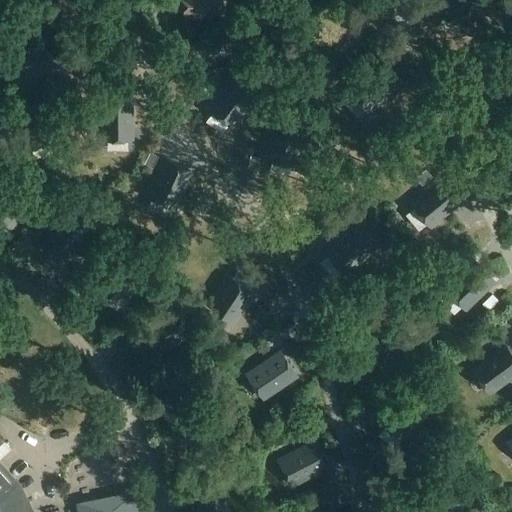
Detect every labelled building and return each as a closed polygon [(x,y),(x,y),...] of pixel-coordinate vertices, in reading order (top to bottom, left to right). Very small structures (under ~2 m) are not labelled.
[(58,0),(62,26),(102,20),(98,0),(58,0)] [(183,0),(186,18),(225,14),(223,0),(183,0)] [(441,0),(437,14),(442,16),(460,21),(463,22),(470,0),(441,0)] [(240,23),(235,15),(222,24),(227,32),(240,23)] [(391,92),(372,72),(342,98),(361,119),(391,92)] [(190,80),(200,89),(206,82),(196,73),(190,80)] [(236,74),(210,109),(213,111),(229,123),(233,126),(258,91),(236,74)] [(128,99),(102,101),(104,139),(107,139),(128,138),(130,138),(128,99)] [(27,149),(55,143),(46,104),(18,110),(27,149)] [(272,116),(265,157),(271,159),(291,162),(295,163),(302,121),(272,116)] [(95,134),(95,121),(86,121),(86,135),(95,134)] [(150,153),(144,165),(152,169),(158,157),(150,153)] [(259,158),(250,156),(247,169),(256,171),(259,158)] [(165,158),(147,194),(152,196),(170,204),(175,207),(193,171),(165,158)] [(445,176),(410,205),(430,229),(465,199),(445,176)] [(27,177),(24,185),(35,189),(38,181),(27,177)] [(0,222),(14,228),(28,190),(2,180),(0,185),(0,222)] [(38,243),(69,263),(95,223),(65,203),(38,243)] [(330,225),(336,232),(345,224),(339,217),(330,225)] [(323,253),(343,276),(378,246),(359,223),(323,253)] [(117,308),(145,279),(125,260),(97,289),(117,308)] [(464,309),(493,282),(474,261),(445,288),(464,309)] [(203,311),(230,329),(254,293),(227,275),(203,311)] [(498,302),(491,295),(480,307),(486,313),(498,302)] [(175,310),(136,333),(153,360),(191,336),(175,310)] [(382,360),(400,324),(375,312),(357,348),(382,360)] [(490,393),(511,377),(511,356),(505,347),(473,371),(490,393)] [(263,399),(296,376),(280,353),(247,376),(263,399)] [(176,437),(202,426),(186,389),(160,400),(176,437)] [(405,442),(429,409),(406,393),(383,425),(405,442)] [(2,439),(0,437),(0,511),(32,511),(19,485),(0,464),(0,445),(4,441),(2,439)] [(292,486),(327,467),(314,443),(279,461),(292,486)] [(438,498),(430,511),(462,511),(469,499),(444,486),(438,498)] [(78,511),(140,511),(137,492),(134,491),(79,502),(77,505),(78,511)] [(199,511),(227,511),(227,501),(199,504),(199,511)]
